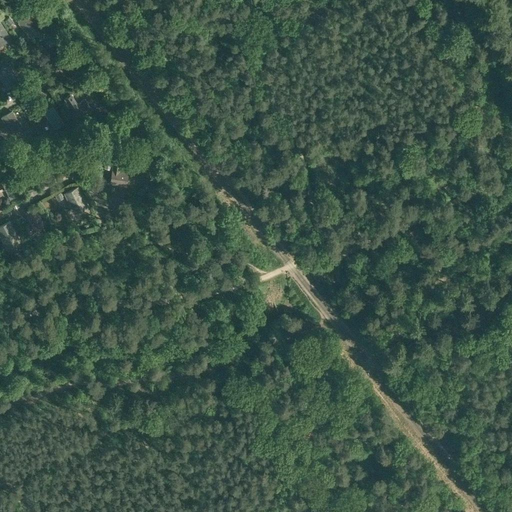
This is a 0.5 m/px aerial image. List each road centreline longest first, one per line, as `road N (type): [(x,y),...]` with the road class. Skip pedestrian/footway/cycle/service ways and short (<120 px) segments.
road 1 (track): [(256,511),(440,280),(511,235)]
road 2 (track): [(0,321),(208,294),(333,255)]
road 3 (track): [(221,0),(311,232),(306,262)]
road 4 (track): [(510,176),(333,255)]
